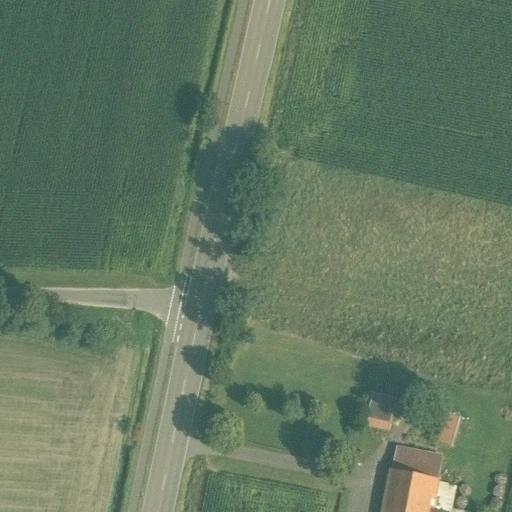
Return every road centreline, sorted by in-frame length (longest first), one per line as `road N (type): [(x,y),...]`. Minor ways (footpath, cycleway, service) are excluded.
road 1 (primary): [(198,307),(269,0)]
road 2 (primary): [(157,511),(198,307)]
road 3 (unclassified): [(0,301),(198,307)]
